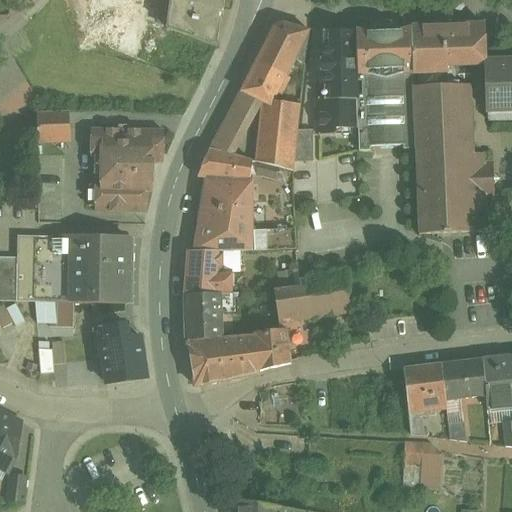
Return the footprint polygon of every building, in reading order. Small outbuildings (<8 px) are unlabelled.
[(86,0),(95,28),(97,34),(120,27),(129,24),(120,0),(86,0)] [(172,0),(171,13),(172,13),(200,24),(217,21),(223,22),(223,21),(219,20),(220,12),(224,12),(226,0),(172,0)] [(218,49),(145,21),(130,57),(142,62),(201,84),(218,49)] [(276,28),(243,93),(263,103),(256,163),(281,169),(293,172),(297,140),(300,115),(300,108),(274,105),(278,97),(282,99),(290,82),(287,80),(295,64),(305,65),(311,32),(284,24),(276,28)] [(486,25),(413,28),(414,74),(415,74),(422,73),(423,87),(428,87),(465,86),(465,66),(487,65),(487,63),(486,25)] [(120,27),(97,34),(95,28),(79,30),(86,37),(95,43),(110,48),(120,27)] [(376,29),(370,34),(358,32),(359,82),(363,82),(363,95),(359,95),(360,121),(360,152),(371,151),(371,147),(405,146),(405,150),(416,150),(413,87),(415,87),(415,86),(415,74),(414,74),(413,28),(412,28),(412,30),(401,33),(393,28),(385,27),(376,29)] [(357,30),(320,30),(320,51),(318,51),(320,101),(322,101),(322,122),(360,121),(359,82),(358,32),(357,32),(357,30)] [(511,62),(487,63),(487,65),(489,121),(511,120),(511,62)] [(473,155),(470,86),(465,86),(428,87),(423,87),(416,87),(416,86),(415,86),(415,87),(413,87),(416,150),(420,235),(487,232),(484,155),(473,155)] [(51,97),(38,98),(39,114),(40,114),(51,113),(51,97)] [(51,113),(40,114),(40,143),(71,142),(70,113),(51,113)] [(315,116),(300,115),(297,140),(314,141),(315,116)] [(165,132),(92,130),(92,163),(102,163),(102,181),(97,181),(96,213),(148,214),(149,194),(154,194),(154,164),(164,164),(165,132)] [(239,158),(210,151),(199,178),(250,181),(251,175),(254,162),(239,158)] [(256,163),(254,162),(251,175),(277,181),(281,169),(256,163)] [(250,181),(199,178),(199,179),(207,179),(194,252),(194,253),(234,253),(254,252),(254,232),(254,181),(250,181)] [(296,230),(254,232),(254,252),(297,250),(296,230)] [(74,238),(18,237),(18,259),(0,259),(0,302),(72,304),(74,238)] [(129,239),(74,238),(72,304),(128,305),(129,239)] [(234,253),(194,253),(194,252),(191,253),(187,296),(187,297),(232,295),(232,294),(232,273),(222,273),(222,253),(234,253)] [(346,273),(301,280),(302,288),(275,291),(280,323),(352,312),(346,273)] [(232,295),(187,297),(187,296),(188,342),(189,342),(222,339),(221,296),(248,295),(248,294),(232,294),(232,295)] [(132,308),(96,313),(96,314),(65,321),(50,330),(54,354),(88,348),(87,333),(106,329),(107,333),(99,335),(102,358),(104,358),(108,385),(144,380),(147,375),(142,338),(137,339),(132,308)] [(222,339),(189,342),(196,387),(259,375),(259,373),(292,365),(288,331),(255,333),(256,337),(222,339)] [(511,360),(511,358),(484,361),(488,397),(489,409),(511,406),(511,360)] [(484,361),(443,366),(447,402),(463,400),(488,397),(484,361)] [(443,366),(406,371),(411,415),(447,411),(447,402),(443,366)] [(463,400),(447,402),(447,411),(451,441),(468,443),(463,400)] [(22,424),(0,412),(0,469),(8,473),(18,454),(14,452),(19,442),(22,424)] [(423,419),(411,420),(413,436),(425,437),(423,419)] [(491,432),(480,432),(482,443),(482,445),(492,446),(491,432)] [(424,445),(406,445),(404,482),(422,483),(424,445)] [(27,479),(12,477),(9,503),(9,504),(24,502),(27,479)] [(303,511),(240,501),(240,511),(303,511)]
